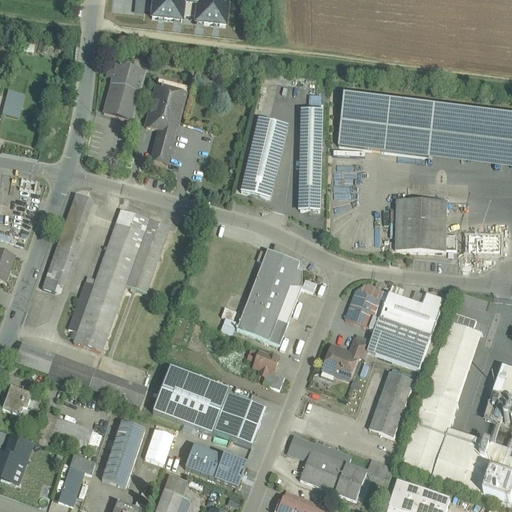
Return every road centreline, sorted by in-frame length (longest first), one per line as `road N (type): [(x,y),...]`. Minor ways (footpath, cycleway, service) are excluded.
road 1 (track): [(92,24),(511,80)]
road 2 (residential): [(343,268),(256,227),(65,176)]
road 3 (residential): [(250,511),(343,268)]
road 4 (residential): [(65,176),(0,359)]
road 5 (residential): [(95,0),(83,119),(65,176)]
road 6 (residential): [(511,290),(343,268)]
